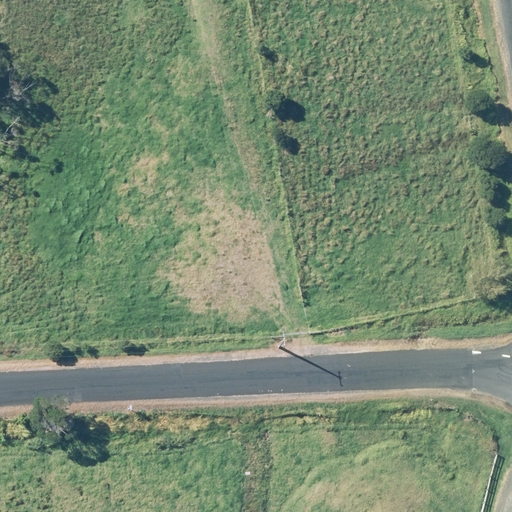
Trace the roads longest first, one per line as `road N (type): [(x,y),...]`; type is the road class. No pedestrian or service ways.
road 1 (unclassified): [(511,380),(414,369),(0,389)]
road 2 (track): [(256,376),(246,511)]
